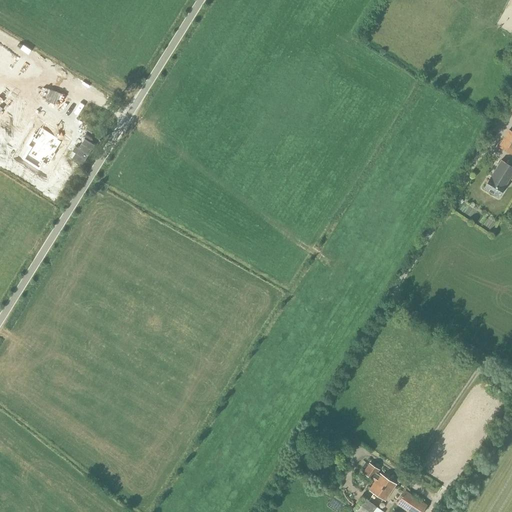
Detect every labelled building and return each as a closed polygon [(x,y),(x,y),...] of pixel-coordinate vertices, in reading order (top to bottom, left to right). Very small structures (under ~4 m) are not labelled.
[(0,77),(5,80),(9,70),(17,74),(25,56),(0,43),(0,77)] [(14,94),(9,91),(2,101),(23,116),(30,107),(23,103),(28,96),(17,89),(14,94)] [(30,139),(22,149),(28,153),(23,161),(40,173),(46,164),(51,168),(58,156),(52,153),(62,138),(44,127),(34,142),(30,139)] [(77,140),(70,153),(84,163),(98,141),(81,131),(76,140),(77,140)] [(511,155),(511,143),(503,138),(498,147),(511,155)] [(498,198),(511,174),(511,167),(500,160),(483,188),(498,198)] [(310,467),(312,459),(312,458),(304,457),(302,466),(310,467)] [(385,500),(396,485),(378,472),(379,470),(370,464),(364,473),(375,481),(369,489),(385,500)] [(311,478),(314,474),(305,468),(302,473),(311,478)] [(357,511),(382,511),(363,498),(355,510),(357,511)] [(424,504),(415,498),(410,505),(419,511),(424,504)]
